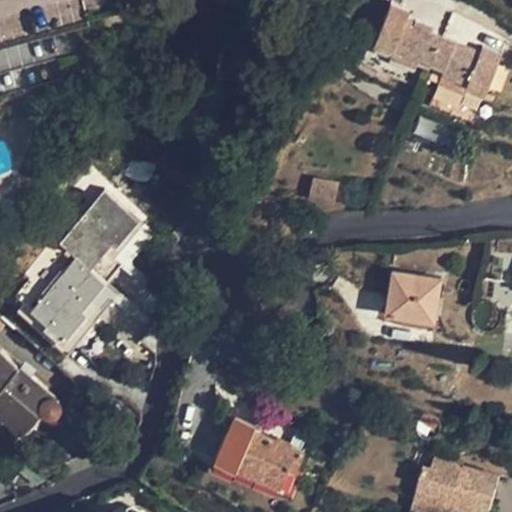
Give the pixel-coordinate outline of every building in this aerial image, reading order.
[(374,47),(392,54),(394,48),(408,16),(410,10),(393,2),(374,47)] [(394,48),(418,58),(430,31),(431,26),(408,16),(394,48)] [(223,22),(218,62),(216,78),(239,81),(255,84),(257,73),(263,26),(230,23),(223,22)] [(432,65),(444,37),(430,31),(418,58),(432,65)] [(444,70),(455,42),(444,37),(432,65),(444,70)] [(479,52),(455,42),(444,70),(442,73),(466,83),(479,52)] [(466,83),(484,91),(501,54),(482,46),(479,52),(466,83)] [(414,67),(418,58),(394,48),(392,54),(391,56),(414,67)] [(461,92),(463,90),(466,83),(442,73),(438,82),(461,92)] [(481,98),(484,91),(466,83),(463,90),(481,98)] [(409,152),(413,145),(406,142),(402,148),(409,152)] [(338,180),(314,175),(310,192),(334,197),(338,180)] [(60,242),(75,255),(90,267),(111,241),(115,245),(137,219),(103,190),(60,242)] [(75,255),(31,308),(41,315),(43,317),(66,336),(88,311),(84,307),(106,281),(90,267),(75,255)] [(440,277),(392,269),(386,310),(433,318),(440,277)] [(119,291),(106,281),(84,307),(88,311),(66,336),(43,317),(37,323),(68,349),(119,291)] [(35,322),(41,315),(31,308),(26,314),(35,322)] [(56,395),(0,350),(0,411),(22,429),(26,425),(39,409),(44,413),(45,413),(49,413),(53,412),(57,408),(58,404),(58,399),(56,395)] [(31,430),(45,413),(44,413),(39,409),(26,425),(31,430)] [(234,412),(214,454),(235,465),(237,462),(280,483),(289,465),(294,468),(303,448),(253,426),(255,422),(234,412)] [(189,443),(176,438),(170,447),(181,455),(189,443)] [(413,504),(437,511),(438,511),(441,505),(467,511),(472,511),(474,508),(489,511),(499,475),(463,465),(450,462),(452,454),(435,450),(430,465),(425,463),(413,504)] [(465,458),(452,454),(450,462),(463,465),(465,458)]
